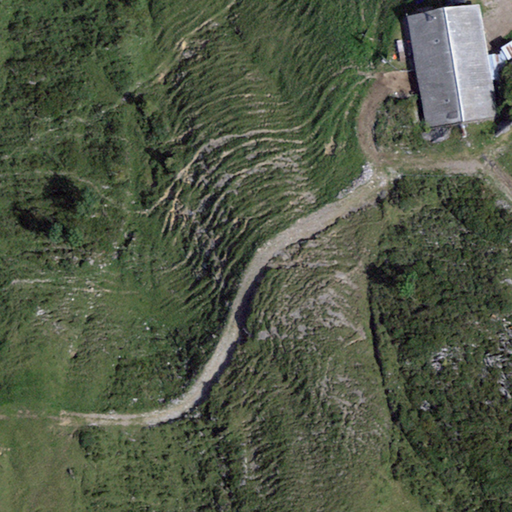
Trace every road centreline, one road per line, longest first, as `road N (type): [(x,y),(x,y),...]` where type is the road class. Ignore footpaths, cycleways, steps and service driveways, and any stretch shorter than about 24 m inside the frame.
road 1 (track): [(0,419),(134,420),(185,406),(231,334),(268,252),(335,208),(386,160)]
road 2 (track): [(388,85),(367,119),(367,135),(386,160),(473,163),(511,196)]
